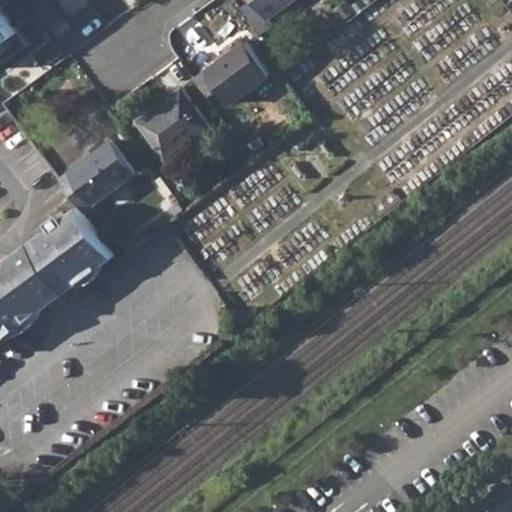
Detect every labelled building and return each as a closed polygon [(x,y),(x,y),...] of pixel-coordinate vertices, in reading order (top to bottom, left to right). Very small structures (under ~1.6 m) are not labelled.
[(0,0),(0,46),(19,32),(0,6),(0,0)] [(254,0),(269,20),(296,0),(254,0)] [(247,41),(208,70),(233,103),(272,74),(247,41)] [(183,87),(138,121),(168,160),(213,127),(183,87)] [(307,107),(299,113),(308,125),(315,118),(307,107)] [(113,140),(60,179),(80,206),(84,212),(91,206),(138,173),(113,140)] [(0,340),(19,326),(17,323),(27,316),(30,318),(47,306),(67,291),(116,254),(84,212),(80,206),(67,216),(63,210),(49,221),(52,226),(31,242),(12,256),(0,264),(0,340)]
